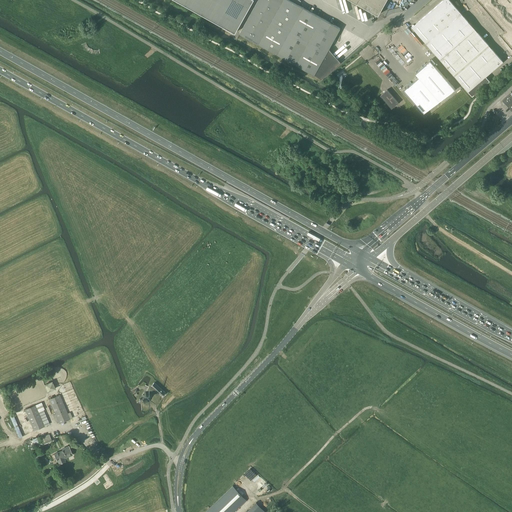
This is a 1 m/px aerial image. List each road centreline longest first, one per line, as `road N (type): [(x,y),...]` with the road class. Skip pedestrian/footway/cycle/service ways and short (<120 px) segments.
road 1 (trunk): [(361,253),(0,51)]
road 2 (trunk): [(0,70),(348,264)]
road 3 (secondary): [(511,121),(361,253)]
road 4 (tertiary): [(195,435),(324,294)]
road 5 (secondary): [(372,259),(511,138)]
road 6 (trunk): [(360,270),(511,354)]
road 7 (trunk): [(511,336),(372,259)]
